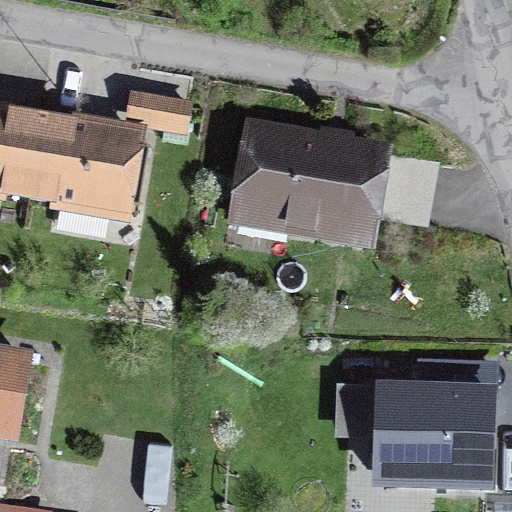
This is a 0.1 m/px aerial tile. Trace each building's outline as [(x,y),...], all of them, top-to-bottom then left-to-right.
[(184,112),(139,104),(135,131),(180,138),(184,112)] [(0,117),(0,198),(123,217),(136,139),(82,130),(2,118),(0,117)] [(246,118),(225,228),(374,256),(395,147),(246,118)] [(0,336),(0,436),(19,440),(38,344),(0,336)] [(419,392),(489,395),(490,364),(420,362),(419,392)] [(384,391),(380,486),(485,490),(489,395),(419,392),(384,391)]
